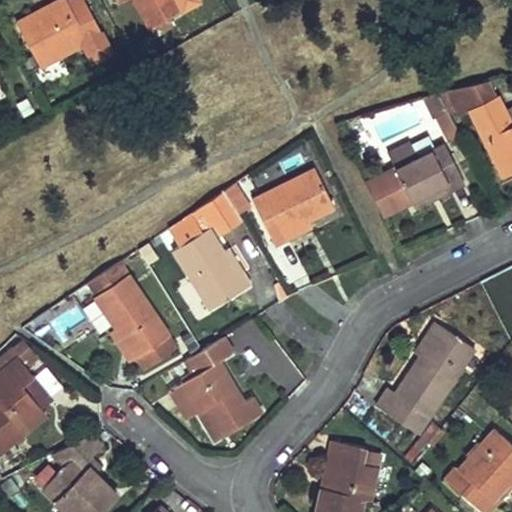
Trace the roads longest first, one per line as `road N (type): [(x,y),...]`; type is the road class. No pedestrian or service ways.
road 1 (residential): [(250,493),(257,466),(328,388),(372,314),(511,239)]
road 2 (residential): [(250,493),(192,469),(119,409)]
